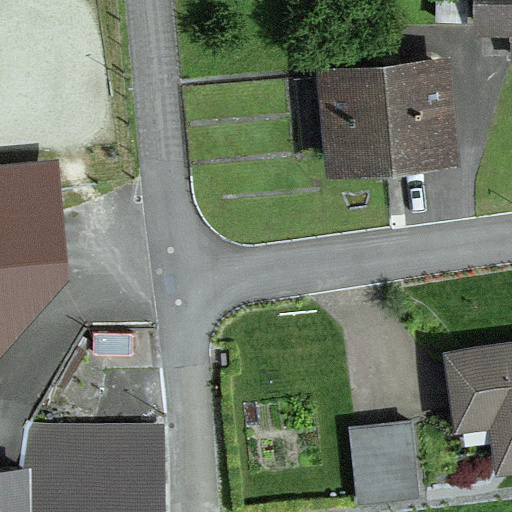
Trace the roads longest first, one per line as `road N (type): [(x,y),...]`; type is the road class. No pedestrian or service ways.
road 1 (residential): [(511,242),(177,285)]
road 2 (residential): [(177,285),(148,0)]
road 3 (residential): [(196,511),(177,285)]
